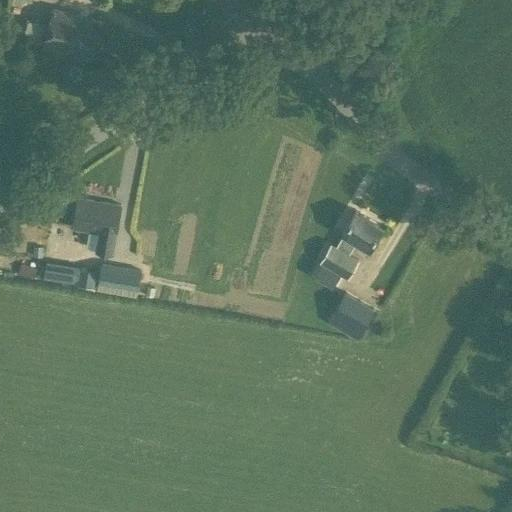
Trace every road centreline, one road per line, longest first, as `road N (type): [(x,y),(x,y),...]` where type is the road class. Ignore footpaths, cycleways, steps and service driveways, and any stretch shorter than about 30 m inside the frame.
road 1 (unclassified): [(511,233),(404,166),(311,70),(251,22)]
road 2 (unclassified): [(0,206),(251,22)]
